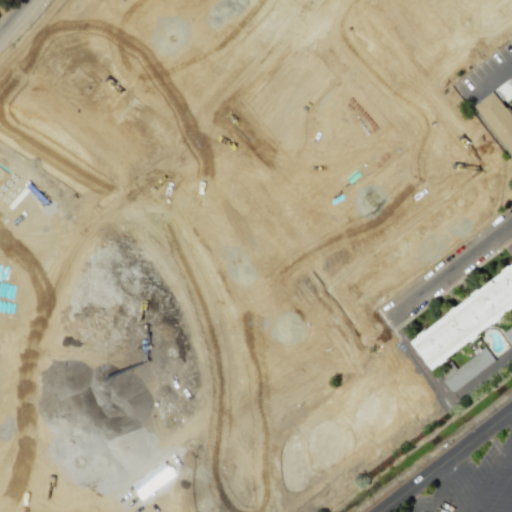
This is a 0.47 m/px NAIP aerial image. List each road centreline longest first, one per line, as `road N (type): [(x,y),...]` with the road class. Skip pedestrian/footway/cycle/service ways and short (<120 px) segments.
road 1 (residential): [(84,0),(64,21),(64,47),(182,150),(313,0),(478,42),(419,81),(351,0)]
road 2 (residential): [(258,417),(511,226)]
road 3 (residential): [(325,289),(479,168),(419,81)]
road 4 (residential): [(197,133),(351,321)]
road 5 (residential): [(235,407),(207,299),(189,261),(150,219)]
road 6 (residential): [(119,200),(0,123)]
road 7 (residential): [(151,201),(179,168),(182,150),(165,156),(135,191)]
